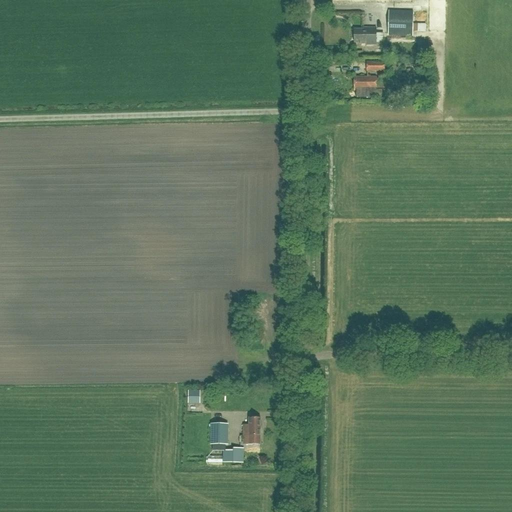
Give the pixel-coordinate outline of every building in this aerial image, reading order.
[(414,0),(415,12),(427,11),(426,0),(414,0)] [(413,12),(389,12),(388,36),(412,37),(413,12)] [(428,35),(427,24),(415,24),(416,35),(428,35)] [(376,28),(364,28),(364,30),(354,30),(354,44),(366,44),(366,45),(376,45),(376,28)] [(384,62),(367,62),(367,72),(384,72),(384,62)] [(376,78),(354,78),(354,91),(376,91),(376,89),(387,89),(387,80),(376,80),(376,78)] [(203,410),(203,391),(191,391),(192,410),(203,410)] [(260,419),(249,419),(249,425),(243,425),(243,445),(260,445),(260,419)] [(228,425),(211,425),(211,445),(213,445),(213,451),(226,451),(226,445),(228,445),(228,425)] [(244,449),(233,449),(233,454),(231,454),(230,463),(244,463),(244,449)]
